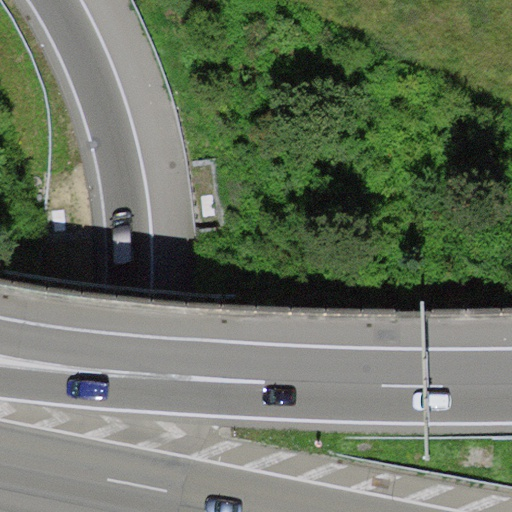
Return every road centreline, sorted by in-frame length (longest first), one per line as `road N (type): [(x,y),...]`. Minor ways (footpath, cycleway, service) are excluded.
road 1 (motorway): [(80,511),(119,417),(137,262),(113,109),(63,0)]
road 2 (motorway): [(271,382),(0,332)]
road 3 (motorway): [(271,382),(0,382)]
road 4 (motorway): [(511,385),(271,382)]
road 5 (motorway): [(192,511),(0,473)]
